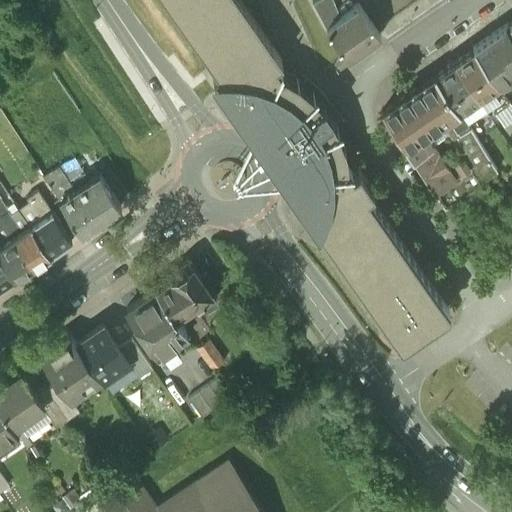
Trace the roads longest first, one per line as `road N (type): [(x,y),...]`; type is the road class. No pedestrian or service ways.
road 1 (residential): [(489,315),(345,100)]
road 2 (primary): [(377,393),(424,447),(502,511)]
road 3 (residential): [(345,100),(358,75),(476,0)]
road 4 (primary): [(283,257),(377,393)]
road 5 (secondary): [(0,335),(122,249)]
road 6 (residential): [(377,393),(489,315)]
road 7 (residential): [(345,100),(304,64),(271,0)]
